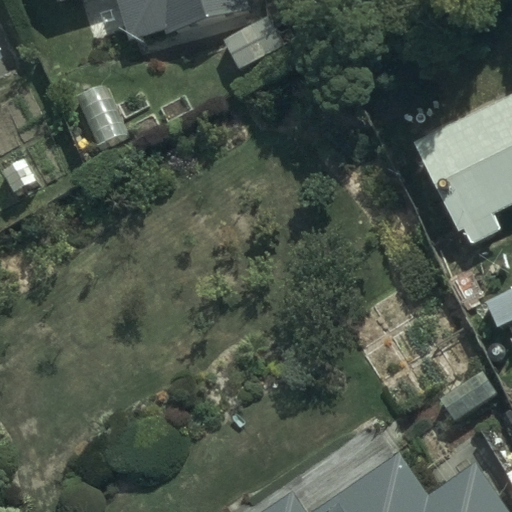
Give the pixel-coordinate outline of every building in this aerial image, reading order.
[(64,0),(70,20),(123,3),(139,52),(170,42),(172,50),(258,23),(250,0),(64,0)] [(511,32),(480,49),(494,77),(511,67),(511,32)] [(511,95),(417,143),(462,233),(468,230),(475,244),(500,231),(493,217),(511,207),(511,95)] [(511,300),(495,309),(508,337),(511,335),(511,300)] [(510,511),(476,461),(427,493),(400,451),(307,511),(306,511),(293,491),(260,511),(510,511)]
